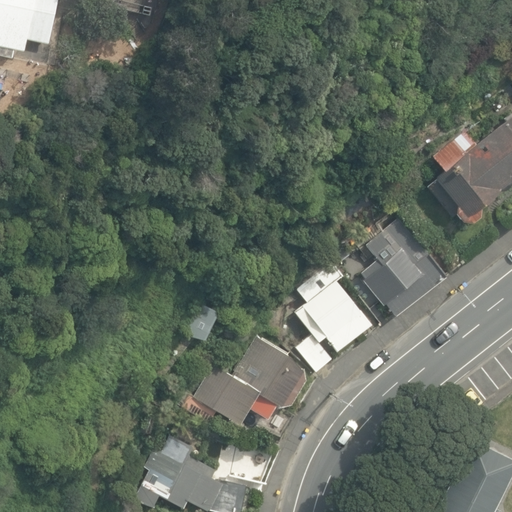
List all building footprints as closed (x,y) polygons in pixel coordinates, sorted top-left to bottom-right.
[(0,0),(0,55),(12,59),(14,49),(25,52),(28,40),(47,44),(56,0),(0,0)] [(460,220),(469,221),(477,215),(477,207),(497,190),(501,189),(504,187),(507,185),(509,182),(510,178),(511,176),(511,111),(474,143),(464,130),(431,154),(442,171),(424,186),(448,219),(454,214),(460,220)] [(359,196),(342,211),(349,219),(366,204),(359,196)] [(401,218),(365,244),(375,257),(366,264),(364,261),(354,268),(381,304),(384,302),(393,313),(443,276),(401,218)] [(306,301),(293,312),(317,342),(325,336),(336,350),(371,323),(336,278),(340,276),(327,260),(294,286),(306,301)] [(240,418),(279,437),(294,414),(277,405),(289,403),(304,378),(300,365),(286,353),(256,335),(231,373),(212,362),(193,396),(178,386),(170,402),(206,422),(214,408),(238,422),(240,418)] [(313,373),(330,360),(309,335),(293,347),(313,373)] [(191,444),(169,433),(159,452),(153,449),(144,467),(149,469),(133,499),(151,509),(153,504),(159,507),(164,497),(181,506),(186,495),(205,505),(237,510),(243,484),(218,481),(211,477),(216,466),(188,451),(191,444)] [(264,481),(277,447),(242,434),(227,474),(264,481)] [(499,511),(500,511),(494,508),(511,471),(511,458),(473,440),(451,482),(438,475),(419,511),(499,511)]
